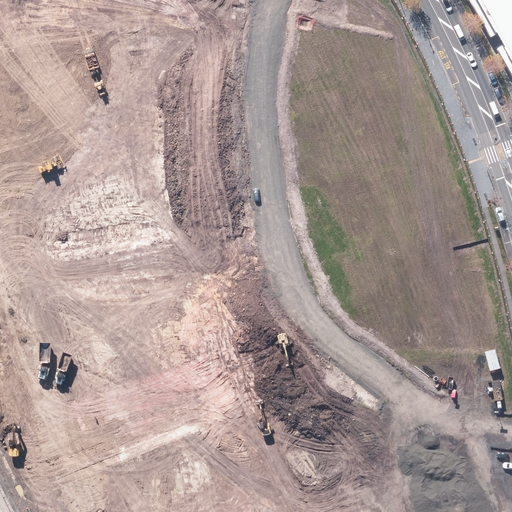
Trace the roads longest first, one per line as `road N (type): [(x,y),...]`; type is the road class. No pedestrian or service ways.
road 1 (unknown): [(276,0),(258,71),(273,228),(302,312),(413,404),(474,426),(511,427)]
road 2 (tertiary): [(434,0),(511,196)]
road 3 (unclassified): [(0,400),(53,511)]
